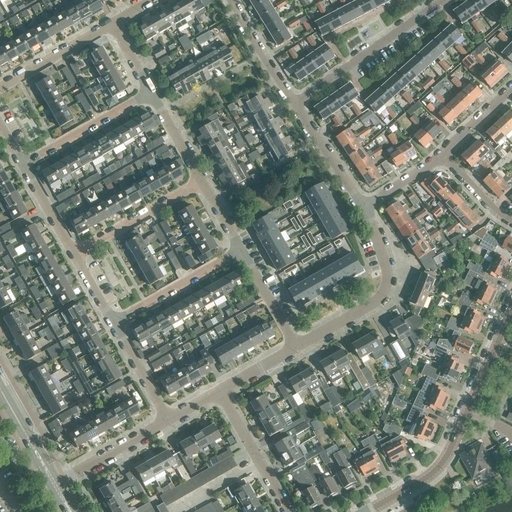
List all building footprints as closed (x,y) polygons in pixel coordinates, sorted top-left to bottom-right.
[(91,15),(91,14),(83,1),(77,4),(74,0),(70,3),(72,7),(73,7),(80,20),(84,19),(85,20),(91,16),(91,15)] [(103,0),(84,0),(83,1),(91,14),(94,12),(95,14),(102,10),(101,9),(101,8),(98,3),(103,0)] [(195,17),(185,0),(179,0),(181,3),(176,6),(184,19),(189,16),(191,20),(195,17)] [(185,0),(195,17),(199,23),(202,21),(200,16),(203,14),(204,10),(203,8),(206,6),(202,0),(201,0),(199,1),(198,0),(185,0)] [(249,0),(255,9),(268,1),(267,0),(249,0)] [(368,0),(359,0),(356,2),(363,15),(373,10),(376,8),(372,2),(371,3),(371,2),(369,3),(368,0)] [(368,0),(369,3),(371,2),(371,3),(372,2),(376,8),(386,3),(383,0),(368,0)] [(480,12),(472,0),(471,0),(463,6),(471,18),(470,18),(473,22),(471,23),(474,28),(479,25),(475,21),(477,20),(474,16),(480,12)] [(485,0),(472,0),(480,12),(489,5),(485,0)] [(255,9),(261,18),(274,10),(268,1),(255,9)] [(19,11),(24,8),(21,2),(16,5),(19,11)] [(353,20),(363,15),(356,2),(346,7),(353,20)] [(34,13),(40,10),(36,4),(31,7),(34,13)] [(187,24),(184,19),(176,6),(171,9),(168,4),(164,6),(176,28),(177,30),(187,24)] [(13,14),(19,11),(16,5),(10,8),(13,14)] [(176,28),(164,6),(159,9),(162,13),(157,17),(165,30),(170,27),(172,31),(176,28)] [(471,18),(463,6),(454,12),(462,24),(470,18),(471,18)] [(70,26),(80,20),(73,7),(72,7),(62,13),(70,26)] [(343,26),(353,20),(346,7),(336,13),(343,26)] [(23,19),(29,16),(26,10),(20,13),(23,19)] [(274,10),(261,18),(267,28),(280,20),(274,10)] [(52,19),(59,33),(70,26),(62,13),(52,19)] [(333,31),(343,26),(336,13),(326,18),(333,31)] [(149,15),(145,17),(157,39),(161,37),(159,34),(165,30),(157,17),(152,20),(149,15)] [(13,25),(19,22),(15,16),(10,19),(13,25)] [(141,39),(144,42),(151,38),(153,41),(157,39),(145,17),(140,19),(143,24),(138,28),(143,38),(141,39)] [(307,21),(305,17),(299,20),(298,18),(293,22),(295,26),(300,23),(301,24),(307,21)] [(316,23),(322,36),(333,31),(326,18),(316,23)] [(49,39),(59,33),(52,19),(41,25),(49,39)] [(273,37),(286,29),(280,20),(267,28),(273,37)] [(0,26),(2,31),(8,28),(5,22),(0,24),(0,26)] [(38,45),(49,39),(41,25),(30,31),(38,45)] [(452,25),(444,33),(454,44),(462,36),(452,25)] [(279,47),(292,39),(286,29),(273,37),(279,47)] [(28,51),(38,45),(30,31),(20,37),(28,51)] [(435,40),(445,51),(454,44),(444,33),(435,40)] [(28,51),(20,37),(9,43),(17,57),(28,51)] [(438,63),(442,67),(446,64),(442,60),(444,58),(441,55),(445,51),(435,40),(427,47),(437,58),(440,62),(438,63)] [(223,42),(213,48),(225,70),(230,68),(227,63),(232,60),(223,42)] [(0,51),(7,63),(17,57),(9,43),(0,48),(0,51)] [(326,63),(334,57),(326,45),(317,51),(326,63)] [(511,46),(510,45),(502,54),(511,63),(511,46)] [(87,55),(93,66),(107,58),(101,47),(87,55)] [(294,47),(288,51),(291,56),(295,53),(297,51),(294,47)] [(419,55),(429,66),(437,58),(427,47),(419,55)] [(155,59),(165,53),(162,48),(152,53),(155,59)] [(221,73),(225,70),(213,48),(209,50),(211,54),(205,57),(213,71),(219,68),(221,73)] [(326,63),(317,51),(308,57),(317,69),(326,63)] [(469,70),(475,63),(473,60),(475,58),(477,57),(473,52),(462,62),(469,70)] [(308,75),(317,69),(308,57),(303,61),(300,57),(299,58),(295,53),(291,56),(295,61),(297,59),(300,63),(308,75)] [(419,55),(410,62),(420,73),(429,66),(419,55)] [(160,67),(170,61),(167,56),(157,61),(160,67)] [(198,57),(194,59),(206,81),(211,79),(208,74),(213,71),(205,57),(200,60),(198,57)] [(487,63),(483,59),(479,63),(483,67),(485,65),(488,68),(498,79),(501,76),(503,77),(508,72),(493,57),(487,63)] [(99,76),(113,68),(107,58),(93,66),(99,76)] [(184,64),(194,82),(199,78),(202,83),(206,81),(194,59),(184,64)] [(299,81),(308,75),(300,63),(297,59),(295,61),(292,63),(295,67),(291,69),(289,67),(283,70),(288,76),(293,73),(299,81)] [(75,76),(81,73),(74,62),(69,65),(75,76)] [(175,70),(187,92),(192,89),(189,85),(194,82),(184,64),(175,70)] [(408,64),(400,72),(409,83),(418,75),(408,64)] [(498,79),(488,68),(485,65),(483,67),(481,69),(484,71),(479,76),(491,89),(496,84),(495,82),(498,79)] [(67,80),(72,77),(66,67),(61,70),(67,80)] [(119,79),(117,75),(118,74),(114,68),(113,68),(99,76),(103,82),(98,85),(100,90),(105,87),(119,79)] [(187,92),(175,70),(171,72),(173,75),(167,79),(175,92),(180,89),(183,94),(187,92)] [(400,72),(391,79),(401,91),(409,83),(400,72)] [(35,85),(41,95),(54,88),(48,77),(35,85)] [(70,86),(76,83),(72,77),(67,80),(70,86)] [(81,87),(87,84),(83,78),(78,81),(81,87)] [(105,87),(111,98),(125,90),(119,79),(105,87)] [(392,98),(401,91),(391,79),(383,87),(392,98)] [(440,82),(432,89),(436,93),(444,86),(440,82)] [(461,87),(474,102),(482,94),(472,82),(467,87),(464,84),(462,86),(459,82),(455,85),(459,89),(461,87)] [(342,90),(350,102),(359,96),(350,84),(342,90)] [(383,87),(374,95),(384,106),(392,98),(383,87)] [(452,95),(455,98),(465,110),(474,102),(461,87),(459,89),(452,95)] [(60,98),(54,88),(41,95),(47,106),(60,98)] [(87,97),(93,94),(89,89),(84,92),(87,97)] [(351,107),(354,112),(358,109),(355,104),(352,106),(350,102),(342,90),(333,96),(341,108),(347,104),(349,108),(351,107)] [(436,95),(433,92),(431,94),(438,101),(442,98),(438,93),(436,95)] [(79,102),(84,99),(81,93),(76,96),(79,102)] [(93,108),(99,105),(93,94),(87,97),(93,108)] [(239,107),(245,104),(248,109),(245,111),(247,115),(269,103),(267,98),(262,101),(259,96),(253,99),(250,94),(236,102),(239,107)] [(375,113),(384,106),(374,95),(366,102),(375,113)] [(443,103),(446,106),(457,118),(465,110),(455,98),(452,95),(445,102),(443,103)] [(324,102),(332,114),(341,108),(333,96),(324,102)] [(53,117),(66,109),(60,98),(47,106),(53,117)] [(438,114),(448,126),(457,118),(446,106),(443,103),(445,102),(442,98),(438,101),(442,105),(439,107),(442,110),(438,114)] [(85,112),(91,109),(84,99),(79,102),(85,112)] [(332,114),(324,102),(315,108),(323,120),(332,114)] [(253,117),(256,123),(270,115),(267,110),(271,107),(269,103),(247,115),(249,119),(253,117)] [(426,107),(433,114),(437,111),(430,103),(426,107)] [(406,112),(410,116),(415,111),(411,108),(406,112)] [(73,120),(66,109),(53,117),(59,127),(73,120)] [(511,127),(511,109),(503,118),(511,127)] [(136,118),(144,132),(154,126),(147,112),(136,118)] [(363,124),(373,117),(369,112),(359,119),(363,124)] [(218,119),(215,114),(201,121),(204,127),(198,130),(201,136),(196,138),(199,143),(222,129),(216,120),(218,119)] [(256,130),(258,134),(280,122),(278,118),(273,120),(270,115),(256,123),(259,128),(256,130)] [(133,138),(144,132),(136,118),(125,124),(133,138)] [(422,129),(433,140),(441,132),(428,118),(423,122),(421,124),(418,120),(414,124),(418,128),(420,126),(422,129)] [(511,130),(511,127),(503,118),(495,126),(505,137),(511,130)] [(277,129),(282,126),(280,122),(258,134),(260,138),(263,136),(267,142),(281,134),(277,129)] [(333,133),(339,129),(343,126),(340,122),(335,124),(330,128),(333,133)] [(123,144),(133,138),(125,124),(115,130),(123,144)] [(505,137),(495,126),(486,134),(496,145),(505,137)] [(226,139),(227,139),(222,129),(199,143),(201,147),(206,144),(209,149),(223,141),(226,139)] [(361,139),(365,136),(363,131),(358,135),(356,132),(352,135),(349,129),(336,138),(343,148),(359,137),(361,139)] [(433,140),(422,129),(414,137),(424,148),(433,140)] [(123,144),(115,130),(104,136),(112,150),(123,144)] [(267,150),(269,154),(291,141),(288,136),(284,139),(281,134),(267,142),(270,148),(267,150)] [(102,156),(112,150),(104,136),(94,142),(102,156)] [(153,148),(164,142),(161,137),(150,143),(153,148)] [(343,148),(350,157),(362,149),(359,144),(362,141),(361,139),(359,137),(343,148)] [(209,162),(232,149),(226,139),(223,141),(209,149),(212,155),(207,157),(209,162)] [(402,164),(407,161),(398,149),(396,145),(398,144),(395,139),(391,142),(394,147),(392,148),(394,151),(388,155),(397,168),(398,167),(399,169),(403,166),(402,164)] [(275,156),(278,161),(272,164),(274,170),(288,162),(285,157),(291,153),(288,148),(293,145),(291,141),(269,154),(271,158),(275,156)] [(470,149),(480,160),(489,152),(479,141),(470,149)] [(94,142),(83,148),(91,162),(102,156),(94,142)] [(396,145),(398,149),(407,161),(417,155),(408,142),(402,146),(400,142),(398,144),(396,145)] [(147,152),(153,148),(150,143),(144,146),(147,152)] [(158,157),(168,151),(165,145),(154,151),(158,157)] [(502,159),(507,155),(499,146),(494,151),(502,159),(502,158),(502,159)] [(81,168),(91,162),(83,148),(73,154),(81,168)] [(220,168),(234,160),(230,155),(234,153),(232,149),(209,162),(212,166),(217,163),(220,168)] [(369,159),(362,149),(350,157),(356,167),(369,159)] [(465,164),(466,162),(472,168),(480,160),(470,149),(461,157),(462,157),(460,159),(465,164)] [(255,160),(260,158),(256,151),(251,153),(255,160)] [(251,163),(255,160),(251,153),(247,156),(251,163)] [(70,174),(81,168),(73,154),(62,160),(70,174)] [(147,163),(153,159),(149,154),(144,157),(147,163)] [(126,164),(132,161),(129,155),(123,158),(126,164)] [(369,159),(356,167),(363,177),(375,168),(369,159)] [(506,163),(502,159),(494,166),(498,170),(506,163)] [(59,180),(70,174),(62,160),(52,166),(59,180)] [(137,169),(142,165),(139,160),(133,163),(137,169)] [(234,160),(220,168),(223,174),(218,176),(220,181),(245,167),(243,163),(237,166),(234,160)] [(116,170),(121,167),(118,161),(113,164),(116,170)] [(387,174),(393,171),(386,161),(381,165),(387,174)] [(175,162),(164,168),(172,181),(183,175),(175,162)] [(49,186),(59,180),(52,166),(41,172),(49,186)] [(132,171),(129,166),(123,169),(126,174),(132,171)] [(246,166),(245,167),(220,181),(223,185),(228,182),(231,188),(237,184),(240,189),(257,180),(253,174),(244,179),(241,174),(248,170),(246,166)] [(494,166),(492,168),(488,172),(490,175),(483,182),(491,190),(502,180),(495,173),(498,170),(494,166)] [(105,176),(111,173),(108,167),(102,170),(105,176)] [(161,187),(172,181),(164,168),(154,174),(161,187)] [(375,168),(363,177),(369,187),(382,178),(375,168)] [(484,168),(477,174),(481,179),(488,172),(484,168)] [(2,171),(0,172),(0,186),(8,181),(2,171)] [(116,181),(121,177),(118,172),(112,175),(116,181)] [(95,182),(100,178),(97,173),(92,176),(95,182)] [(143,180),(151,193),(161,187),(154,174),(147,177),(145,173),(141,176),(143,180)] [(436,196),(447,186),(439,177),(428,187),(424,184),(420,187),(415,191),(423,201),(428,197),(423,192),(429,189),(436,196)] [(499,199),(510,189),(506,184),(510,181),(506,177),(502,180),(491,190),(499,199)] [(105,186),(111,183),(108,178),(102,181),(105,186)] [(84,188),(90,184),(87,179),(81,182),(84,188)] [(140,199),(151,193),(143,180),(132,186),(140,199)] [(14,192),(8,181),(0,186),(0,198),(1,200),(14,192)] [(95,192),(100,189),(97,184),(91,187),(95,192)] [(306,194),(312,204),(329,194),(324,184),(306,194)] [(130,205),(140,199),(132,186),(122,192),(130,205)] [(439,214),(443,211),(440,208),(455,194),(447,186),(436,196),(441,201),(437,205),(438,206),(435,209),(439,214)] [(69,196),(74,193),(71,188),(66,191),(69,196)] [(84,198),(90,195),(87,190),(81,193),(84,198)] [(58,202),(69,196),(66,191),(55,197),(58,202)] [(14,192),(1,200),(7,210),(20,203),(14,192)] [(111,198),(119,211),(130,205),(122,192),(111,198)] [(413,206),(418,203),(412,193),(407,196),(413,206)] [(312,204),(317,213),(334,203),(329,194),(312,204)] [(452,213),(463,203),(455,194),(440,208),(443,211),(445,213),(448,209),(452,213)] [(73,204),(79,201),(76,196),(70,199),(73,204)] [(109,217),(119,211),(111,198),(101,204),(109,217)] [(63,210),(73,204),(70,199),(60,205),(63,210)] [(386,211),(392,220),(405,212),(408,209),(405,205),(402,207),(398,202),(386,211)] [(26,213),(20,203),(7,210),(13,221),(26,213)] [(334,203),(317,213),(322,221),(339,211),(334,203)] [(460,222),(471,212),(463,203),(452,213),(460,222)] [(98,223),(109,217),(101,204),(90,210),(98,223)] [(191,205),(177,213),(183,224),(197,216),(191,205)] [(87,229),(98,223),(90,210),(80,216),(87,229)] [(344,220),(339,211),(322,221),(327,230),(344,220)] [(392,220),(399,230),(411,222),(405,212),(392,220)] [(468,231),(479,220),(471,212),(460,222),(468,231)] [(416,219),(411,222),(399,230),(405,240),(418,231),(422,228),(417,221),(422,218),(419,213),(415,217),(416,219)] [(275,225),(269,215),(252,225),(257,235),(275,225)] [(87,229),(80,216),(69,222),(77,235),(87,229)] [(203,227),(197,216),(183,224),(189,234),(203,227)] [(165,234),(171,231),(164,220),(159,223),(165,234)] [(344,220),(327,230),(332,240),(350,230),(344,220)] [(0,234),(10,228),(7,223),(0,227),(0,234)] [(19,232),(25,243),(39,235),(33,225),(19,232)] [(157,239),(163,236),(156,225),(151,228),(157,239)] [(275,225),(257,235),(262,244),(280,234),(275,225)] [(209,237),(203,227),(189,234),(195,245),(209,237)] [(131,254),(145,246),(149,244),(146,239),(142,241),(135,230),(127,234),(130,240),(125,243),(131,254)] [(3,242),(14,236),(12,231),(0,237),(3,242)] [(425,241),(418,231),(405,240),(412,250),(425,241)] [(430,241),(434,238),(432,233),(427,237),(428,239),(425,241),(412,250),(419,259),(422,264),(433,257),(435,256),(431,251),(435,248),(430,241)] [(280,234),(262,244),(267,253),(285,243),(280,234)] [(453,245),(462,240),(459,234),(449,240),(453,245)] [(481,242),(496,249),(498,245),(511,252),(511,239),(508,237),(505,241),(502,240),(501,242),(486,234),(481,242)] [(25,243),(31,253),(45,246),(39,235),(25,243)] [(160,244),(166,241),(163,236),(157,239),(160,244)] [(171,245),(177,242),(173,236),(168,239),(171,245)] [(195,245),(201,255),(197,258),(200,263),(213,256),(210,251),(215,248),(212,244),(214,243),(210,236),(209,237),(195,245)] [(506,262),(507,260),(494,253),(496,249),(481,242),(479,247),(488,251),(486,255),(493,259),(491,263),(507,272),(508,271),(509,272),(511,267),(511,266),(511,265),(506,262)] [(285,243),(267,253),(272,261),(290,251),(285,243)] [(8,253),(13,250),(10,244),(5,247),(8,253)] [(45,246),(31,253),(37,264),(51,256),(45,246)] [(150,257),(145,246),(131,254),(137,264),(150,257)] [(177,255),(183,252),(179,247),(174,250),(177,255)] [(11,258),(17,255),(13,250),(8,253),(11,258)] [(169,260),(175,257),(171,251),(166,254),(169,260)] [(290,251),(272,261),(278,271),(295,261),(290,251)] [(183,266),(189,263),(183,252),(177,255),(183,266)] [(343,259),(353,277),(363,271),(353,254),(343,259)] [(4,265),(10,261),(7,256),(1,259),(4,265)] [(43,274),(57,267),(51,256),(37,264),(43,274)] [(156,267),(150,257),(137,264),(143,275),(156,267)] [(175,271),(181,267),(175,257),(169,260),(175,271)] [(426,271),(437,263),(433,257),(422,264),(426,271)] [(334,265),(344,282),(353,277),(343,259),(334,265)] [(7,270),(13,267),(10,261),(4,265),(7,270)] [(507,273),(507,272),(491,263),(487,269),(476,264),(475,266),(469,263),(466,269),(470,270),(484,277),(486,273),(495,278),(497,276),(504,279),(504,278),(505,279),(508,274),(507,273)] [(20,274),(25,270),(22,265),(17,268),(20,274)] [(344,282),(334,265),(325,270),(336,287),(344,282)] [(63,277),(57,267),(43,274),(49,285),(63,277)] [(149,286),(162,278),(156,267),(143,275),(149,286)] [(23,279),(29,276),(25,270),(20,274),(23,279)] [(226,276),(234,290),(244,284),(237,270),(226,276)] [(336,287),(325,270),(317,275),(327,292),(336,287)] [(463,284),(477,291),(494,299),(495,298),(496,299),(498,294),(497,293),(498,292),(490,288),(492,286),(482,281),(484,277),(470,270),(463,284)] [(435,279),(422,274),(416,288),(429,294),(435,279)] [(327,292),(317,275),(308,280),(318,297),(327,292)] [(223,296),(234,290),(226,276),(216,282),(223,296)] [(16,286),(22,283),(18,277),(13,280),(16,286)] [(69,288),(63,277),(49,285),(55,296),(69,288)] [(318,297),(308,280),(299,285),(309,302),(318,297)] [(205,288),(213,302),(223,296),(216,282),(205,288)] [(2,288),(0,283),(0,295),(5,292),(10,289),(8,285),(2,288)] [(19,291),(25,288),(22,283),(16,286),(19,291)] [(299,285),(289,290),(299,308),(309,302),(299,285)] [(32,295),(37,291),(34,286),(29,289),(32,295)] [(69,288),(55,296),(61,306),(75,298),(69,288)] [(202,308),(213,302),(205,288),(194,294),(202,308)] [(429,294),(416,288),(410,303),(409,306),(416,309),(417,306),(423,309),(429,294)] [(35,300),(41,297),(37,291),(32,295),(35,300)] [(493,301),(494,299),(477,291),(474,296),(467,292),(466,294),(464,293),(461,300),(471,305),(472,301),(482,306),(483,303),(490,307),(491,305),(492,306),(494,301),(493,301)] [(0,309),(11,303),(5,292),(0,295),(0,309)] [(192,314),(202,308),(194,294),(184,300),(192,314)] [(244,307),(254,302),(251,296),(241,302),(244,307)] [(184,300),(173,306),(181,320),(192,314),(184,300)] [(461,300),(459,300),(455,309),(466,314),(464,319),(481,327),(482,326),(483,326),(485,321),(484,321),(485,319),(479,317),(481,314),(469,309),(471,305),(461,300)] [(41,311),(47,308),(43,302),(38,305),(41,311)] [(238,311),(244,307),(241,302),(235,306),(238,311)] [(71,322),(84,314),(78,304),(60,314),(66,325),(71,322)] [(248,316),(259,310),(256,304),(245,310),(248,316)] [(33,315),(38,312),(35,306),(30,310),(33,315)] [(170,326),(181,320),(173,306),(163,312),(170,326)] [(227,317),(233,314),(230,308),(224,312),(227,317)] [(18,316),(15,311),(2,318),(8,329),(27,318),(24,313),(18,316)] [(36,321),(42,318),(38,312),(33,315),(36,321)] [(151,317),(152,318),(160,332),(170,326),(163,312),(159,314),(158,313),(151,317)] [(238,322),(244,318),(241,313),(235,316),(238,322)] [(90,325),(84,314),(71,322),(77,332),(90,325)] [(217,323),(223,320),(219,314),(214,318),(217,323)] [(415,315),(410,318),(417,331),(423,320),(415,315)] [(405,339),(403,335),(410,331),(412,335),(418,332),(417,331),(410,318),(404,321),(402,317),(390,324),(399,340),(389,346),(397,361),(402,369),(397,372),(402,381),(411,360),(400,342),(405,339)] [(14,340),(27,332),(24,326),(29,323),(27,318),(8,329),(14,340)] [(149,338),(160,332),(152,318),(142,324),(149,338)] [(481,328),(481,327),(464,319),(462,324),(451,318),(446,328),(454,332),(455,332),(458,327),(460,328),(459,329),(469,334),(470,331),(478,334),(478,333),(479,333),(482,328),(481,328)] [(227,328),(234,324),(231,319),(224,322),(227,328)] [(206,329),(212,326),(209,320),(203,324),(206,329)] [(255,328),(263,341),(274,335),(270,329),(276,326),(273,320),(267,323),(266,322),(260,325),(257,320),(252,323),(255,328)] [(53,332),(59,329),(55,323),(50,326),(53,332)] [(137,325),(130,329),(139,344),(145,340),(149,348),(153,345),(149,338),(142,324),(138,326),(137,325)] [(90,325),(77,332),(83,343),(96,335),(98,334),(94,328),(92,329),(90,325)] [(214,329),(217,334),(223,330),(220,325),(214,329)] [(196,335),(202,332),(199,326),(193,330),(196,335)] [(45,336),(50,333),(47,327),(42,330),(45,336)] [(252,347),(263,341),(255,328),(249,331),(247,327),(242,329),(243,330),(245,334),(252,347)] [(56,337),(62,334),(59,329),(53,332),(56,337)] [(212,337),(217,334),(214,329),(198,338),(201,343),(212,337)] [(242,353),(252,347),(245,334),(243,330),(232,336),(234,340),(242,353)] [(20,350),(33,343),(27,332),(14,340),(20,350)] [(186,341),(191,338),(188,332),(182,335),(186,341)] [(363,339),(371,352),(382,345),(379,341),(380,340),(379,338),(378,339),(374,332),(363,339)] [(461,334),(455,332),(454,332),(451,340),(439,340),(437,345),(431,342),(430,343),(445,349),(450,352),(452,353),(454,348),(468,355),(471,350),(472,351),(474,346),(473,345),(473,344),(459,338),(461,334)] [(48,342),(54,339),(50,333),(45,336),(48,342)] [(102,346),(96,335),(83,343),(89,354),(102,346)] [(175,347),(181,344),(178,338),(172,342),(175,347)] [(356,353),(357,353),(360,358),(371,352),(363,339),(352,345),(356,351),(355,352),(356,353)] [(242,353),(234,340),(223,346),(231,359),(242,353)] [(26,361),(39,353),(33,343),(20,350),(26,361)] [(185,352),(190,349),(187,343),(182,347),(185,352)] [(445,349),(430,343),(429,347),(435,350),(433,354),(442,358),(439,364),(460,374),(460,373),(461,373),(464,368),(463,368),(463,366),(456,363),(457,360),(448,356),(450,352),(445,349)] [(49,355),(59,349),(56,344),(46,350),(49,355)] [(65,353),(71,350),(67,344),(62,347),(65,353)] [(108,357),(102,346),(89,354),(95,364),(108,357)] [(223,346),(213,352),(221,365),(231,359),(223,346)] [(392,364),(397,361),(389,346),(383,349),(392,364)] [(160,356),(165,352),(162,347),(156,350),(160,356)] [(52,360),(62,354),(59,349),(49,355),(52,360)] [(174,358),(180,355),(177,349),(171,353),(174,358)] [(196,362),(194,358),(190,360),(192,364),(200,377),(210,371),(207,366),(212,363),(204,349),(199,353),(202,358),(196,362)] [(332,357),(339,370),(342,374),(347,371),(345,367),(351,363),(343,350),(343,351),(342,349),(341,349),(336,352),(336,353),(336,354),(332,357)] [(68,358),(74,355),(71,350),(65,353),(68,358)] [(149,362),(160,356),(156,350),(146,356),(149,362)] [(164,364),(170,360),(167,355),(161,359),(164,364)] [(108,357),(95,364),(101,375),(114,367),(116,366),(112,360),(110,360),(108,357)] [(333,373),(339,370),(332,357),(320,363),(330,381),(336,378),(333,373)] [(153,370),(164,364),(161,359),(150,365),(153,370)] [(63,368),(69,365),(66,360),(60,363),(63,368)] [(192,364),(181,370),(189,383),(200,377),(192,364)] [(426,377),(427,377),(436,381),(438,376),(448,381),(449,378),(450,379),(450,380),(455,382),(456,381),(456,382),(457,380),(458,381),(460,377),(459,376),(460,374),(439,364),(436,370),(430,367),(426,377)] [(66,373),(72,370),(69,365),(63,368),(66,373)] [(77,374),(83,371),(79,365),(74,368),(77,374)] [(357,365),(351,368),(364,391),(370,388),(360,371),(357,365)] [(35,384),(48,376),(42,366),(29,373),(35,384)] [(120,378),(114,367),(101,375),(107,385),(120,378)] [(312,368),(300,375),(308,388),(318,382),(324,392),(330,403),(329,404),(332,409),(338,405),(329,389),(323,379),(319,381),(312,368)] [(366,368),(360,371),(370,388),(376,384),(366,368)] [(189,383),(181,370),(171,376),(178,389),(189,383)] [(80,379),(86,376),(83,371),(77,374),(80,379)] [(300,375),(289,381),(296,394),(308,388),(300,375)] [(41,395),(54,387),(48,376),(35,384),(41,395)] [(178,389),(171,376),(160,382),(168,395),(178,389)] [(449,398),(450,396),(443,393),(444,390),(434,386),(436,381),(427,377),(420,392),(429,396),(447,404),(447,403),(448,403),(450,399),(449,398)] [(75,389),(80,386),(77,380),(72,383),(75,389)] [(114,392),(125,386),(121,380),(111,386),(114,392)] [(86,390),(92,387),(89,381),(83,384),(86,390)] [(284,399),(289,396),(283,385),(278,388),(284,399)] [(78,394),(84,391),(80,386),(75,389),(78,394)] [(108,395),(114,392),(111,386),(105,389),(108,395)] [(338,405),(344,402),(334,386),(329,389),(338,405)] [(47,405),(60,398),(54,387),(41,395),(47,405)] [(435,411),(436,408),(443,411),(444,410),(445,410),(447,405),(446,405),(447,404),(429,396),(420,392),(413,406),(423,410),(425,406),(435,411)] [(93,404),(98,400),(95,395),(90,398),(93,404)] [(254,410),(257,414),(270,407),(264,396),(251,403),(251,404),(249,405),(253,411),(254,410)] [(354,397),(344,403),(349,411),(359,404),(354,397)] [(53,416),(66,408),(60,398),(47,405),(53,416)] [(87,407),(93,404),(90,398),(84,401),(87,407)] [(121,405),(129,418),(139,412),(132,399),(121,405)] [(115,403),(117,407),(111,411),(118,424),(129,418),(121,405),(119,400),(115,403)] [(305,418),(310,415),(303,403),(298,406),(304,417),(305,418)] [(257,414),(263,426),(276,418),(277,418),(282,416),(282,415),(276,404),(270,407),(257,414)] [(418,420),(416,425),(433,433),(434,432),(435,432),(437,427),(436,427),(437,425),(430,422),(431,419),(421,415),(423,410),(413,406),(409,415),(418,420)] [(72,416),(77,412),(74,407),(69,410),(72,416)] [(61,422),(72,416),(69,410),(58,416),(61,422)] [(108,430),(118,424),(111,411),(100,417),(108,430)] [(282,436),(290,431),(295,429),(307,422),(305,418),(304,417),(287,426),(282,416),(277,418),(276,418),(263,426),(270,437),(280,431),(282,436)] [(97,436),(108,430),(100,417),(89,423),(97,436)] [(64,435),(56,420),(47,425),(56,440),(64,435)] [(307,423),(307,422),(295,429),(290,431),(293,437),(311,427),(308,422),(307,423)] [(86,442),(97,436),(89,423),(79,429),(86,442)] [(391,424),(390,427),(385,425),(390,427),(389,429),(401,433),(403,429),(391,424)] [(220,438),(212,425),(201,431),(209,444),(212,449),(216,446),(213,441),(220,438)] [(399,437),(401,433),(389,429),(390,427),(385,425),(383,431),(386,434),(397,439),(391,442),(390,442),(399,458),(400,458),(401,459),(406,456),(405,455),(406,454),(402,447),(405,446),(400,437),(399,437)] [(433,434),(433,433),(416,425),(411,435),(424,441),(425,438),(430,441),(430,439),(432,440),(434,435),(433,434)] [(76,448),(86,442),(79,429),(68,435),(76,448)] [(198,450),(209,444),(201,431),(190,437),(198,450)] [(399,458),(390,442),(391,442),(387,437),(381,440),(380,437),(378,438),(375,434),(370,437),(376,449),(380,447),(386,457),(388,455),(392,462),(393,462),(394,463),(398,460),(398,459),(399,458)] [(178,444),(182,450),(178,453),(190,475),(196,472),(187,457),(198,450),(190,437),(178,444)] [(280,454),(281,456),(296,447),(296,446),(298,446),(299,444),(299,442),(298,441),(297,440),(295,440),(293,442),(291,437),(275,446),(277,449),(275,450),(278,455),(280,454)] [(360,451),(363,457),(372,473),(373,473),(373,474),(378,471),(378,470),(379,469),(376,465),(379,463),(373,452),(376,450),(376,449),(370,437),(360,442),(364,449),(360,451)] [(495,467),(481,443),(459,455),(473,479),(495,467)] [(319,455),(325,451),(321,445),(303,455),(307,461),(319,454),(319,455)] [(337,445),(326,449),(328,454),(339,449),(337,445)] [(302,458),(296,447),(281,456),(287,466),(302,458)] [(364,477),(366,477),(366,478),(371,475),(370,474),(372,473),(363,457),(354,461),(353,460),(346,447),(342,450),(344,455),(351,466),(354,464),(359,474),(362,473),(364,477)] [(189,479),(175,454),(171,457),(167,450),(156,457),(164,471),(174,465),(184,482),(189,479)] [(351,486),(350,485),(355,483),(347,469),(350,467),(350,466),(351,466),(344,455),(342,450),(333,455),(341,468),(335,471),(344,488),(346,487),(346,489),(351,486)] [(220,462),(225,459),(230,456),(227,451),(216,457),(219,462),(220,462)] [(325,465),(331,462),(325,451),(319,455),(325,465)] [(236,466),(230,456),(225,459),(231,469),(236,466)] [(156,457),(145,463),(153,477),(164,471),(156,457)] [(212,466),(215,465),(219,462),(216,457),(209,461),(212,466)] [(226,472),(231,469),(225,459),(220,462),(226,472)] [(221,475),(226,472),(220,462),(219,462),(215,465),(221,475)] [(142,483),(153,477),(145,463),(134,469),(142,483)] [(314,482),(303,463),(289,471),(295,481),(303,476),(308,485),(314,482)] [(318,467),(309,472),(304,463),(303,463),(314,482),(319,479),(321,483),(320,483),(327,497),(338,492),(330,478),(325,481),(318,467)] [(216,478),(221,475),(215,465),(212,466),(210,467),(216,478)] [(211,481),(216,478),(210,467),(205,470),(211,481)] [(206,484),(211,481),(205,470),(200,473),(206,484)] [(117,494),(121,492),(137,482),(131,471),(124,475),(128,481),(115,489),(111,482),(105,486),(104,483),(97,487),(99,489),(98,490),(105,501),(117,493),(117,494)] [(200,487),(206,484),(200,473),(194,476),(200,487)] [(195,490),(200,487),(194,476),(189,479),(195,490)] [(189,479),(184,482),(190,492),(195,490),(189,479)] [(142,492),(137,482),(121,492),(123,496),(132,491),(135,496),(142,492)] [(185,495),(190,492),(184,482),(179,485),(185,495)] [(239,488),(236,483),(225,489),(231,498),(234,497),(238,504),(253,495),(254,494),(250,487),(249,488),(246,484),(239,488)] [(180,498),(185,495),(179,485),(174,488),(180,498)] [(312,487),(302,493),(310,507),(320,501),(312,487)] [(175,501),(180,498),(174,488),(170,490),(169,491),(175,501)] [(170,504),(175,501),(169,491),(164,494),(170,504)] [(117,494),(117,493),(105,501),(103,502),(106,507),(108,506),(111,511),(123,504),(117,494)] [(159,497),(163,503),(165,507),(170,504),(164,494),(159,497)] [(253,495),(238,504),(236,505),(239,509),(242,508),(244,511),(249,511),(259,507),(253,495)] [(223,511),(217,501),(211,504),(215,511),(223,511)] [(135,511),(136,511),(145,511),(152,509),(148,502),(135,510),(134,508),(132,508),(130,508),(127,510),(123,504),(111,511),(135,511)] [(167,511),(165,507),(163,503),(156,507),(158,511),(167,511)] [(215,511),(211,504),(211,503),(210,503),(205,506),(208,511),(215,511)]
